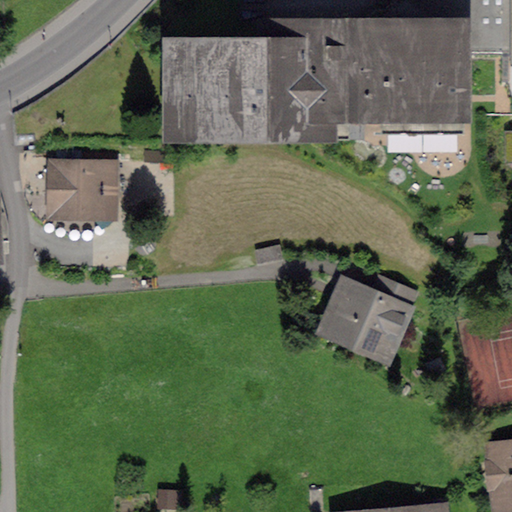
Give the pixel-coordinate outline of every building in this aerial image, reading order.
[(511,0),(399,0),(383,17),(383,28),(461,28),(461,53),(484,53),(484,116),(511,115),(511,0)] [(326,132),(326,139),(348,139),(348,132),(461,132),(461,86),(461,53),(461,28),(383,28),(383,29),(367,29),(367,28),(268,28),(268,47),(173,47),(173,132),(326,132)] [(114,171),(100,170),(100,169),(57,169),(56,210),(99,210),(114,210),(114,171)] [(327,323),(382,347),(407,290),(352,266),(327,323)] [(511,441),(493,444),(499,496),(511,494),(511,441)]
